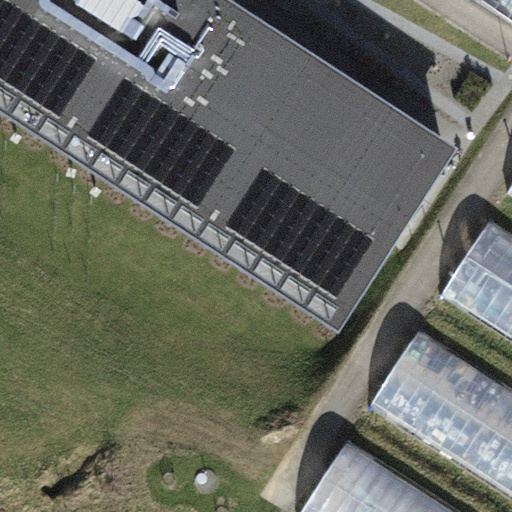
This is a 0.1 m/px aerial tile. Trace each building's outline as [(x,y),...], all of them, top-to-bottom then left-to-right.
[(0,0),(0,105),(341,326),(393,245),(398,238),(454,152),(219,0),(0,0)] [(511,0),(493,0),(511,12),(511,0)] [(511,222),(508,220),(484,255),(452,304),(511,343),(511,222)] [(511,386),(432,334),(409,369),(383,408),(511,492),(511,386)] [(474,511),(363,438),(338,476),(313,511),(474,511)]
